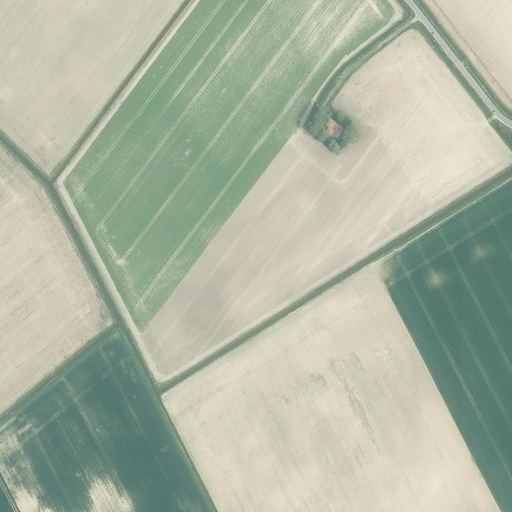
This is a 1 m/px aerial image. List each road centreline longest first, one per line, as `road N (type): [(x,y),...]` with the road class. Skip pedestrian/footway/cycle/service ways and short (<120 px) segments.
road 1 (tertiary): [(511,125),(408,0)]
road 2 (unknown): [(419,14),(325,93)]
